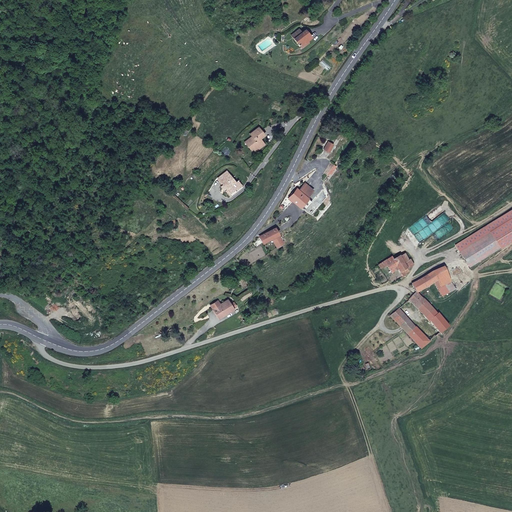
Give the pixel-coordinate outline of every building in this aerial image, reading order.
[(292,35),(302,46),(307,42),(306,41),(311,36),(305,29),(302,32),(299,29),(292,35)] [(267,128),(260,121),(251,128),(253,130),(246,137),(250,142),(252,140),(254,143),(257,146),(266,137),(262,133),(267,128)] [(321,134),(317,141),(321,144),(326,137),(321,134)] [(228,166),(219,173),(223,178),(228,184),(227,185),(230,188),(236,182),(237,183),(242,179),(239,174),(236,176),(228,166)] [(294,184),(303,191),(308,184),(299,177),(294,184)] [(305,192),(303,191),(294,184),(292,183),(285,193),(298,202),(305,192)] [(280,231),(276,224),(258,233),(262,240),(273,234),(280,231)] [(459,247),(463,254),(469,263),(501,245),(491,228),(459,247)] [(274,238),(278,245),(285,241),(283,238),(285,236),(284,233),(282,234),(274,238)] [(402,267),(406,265),(402,259),(399,253),(392,258),(391,256),(384,260),(386,263),(392,270),(397,267),(402,275),(406,272),(402,267)] [(455,287),(449,275),(443,264),(429,271),(411,283),(416,291),(434,281),(438,279),(441,284),(437,286),(441,295),(455,287)] [(436,313),(416,291),(409,299),(427,320),(429,318),(439,329),(447,322),(437,312),(436,313)] [(226,303),(220,310),(226,317),(233,310),(234,311),(239,306),(232,298),(226,303)] [(223,300),(216,306),(220,310),(226,303),(223,300)] [(390,315),(403,328),(406,332),(415,325),(399,308),(390,315)] [(419,344),(421,343),(427,338),(415,325),(406,332),(419,344)]
